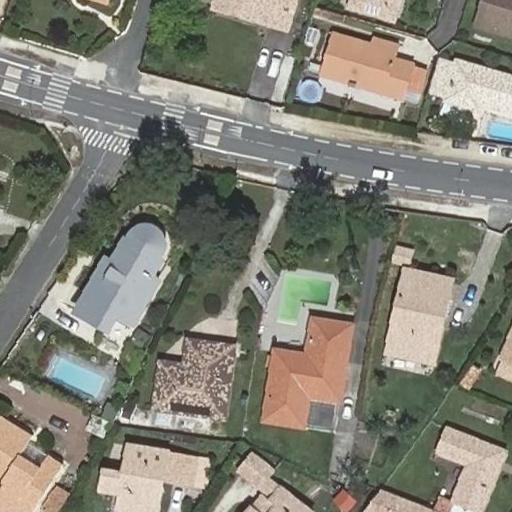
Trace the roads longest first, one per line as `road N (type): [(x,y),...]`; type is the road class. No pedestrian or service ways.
road 1 (tertiary): [(114,108),(300,151),(511,186)]
road 2 (residential): [(114,108),(113,139),(0,320)]
